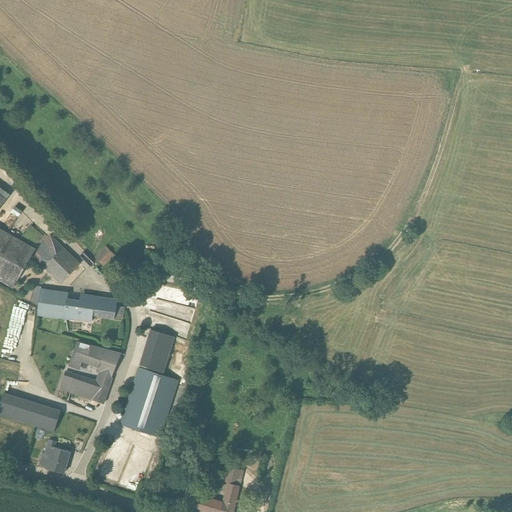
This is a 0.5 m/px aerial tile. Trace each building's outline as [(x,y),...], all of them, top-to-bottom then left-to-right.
[(0,189),(0,206),(8,196),(0,189)] [(18,216),(22,211),(15,206),(11,212),(18,216)] [(0,281),(13,289),(35,249),(0,228),(0,281)] [(61,284),(72,272),(79,265),(50,236),(43,244),(33,255),(60,283),(61,284)] [(95,258),(103,265),(114,254),(106,247),(95,258)] [(61,319),(63,298),(64,292),(37,289),(35,316),(61,319)] [(163,303),(198,308),(200,295),(165,289),(163,303)] [(96,303),(68,299),(66,320),(92,322),(93,314),(114,318),(117,300),(97,297),(96,303)] [(140,365),(164,373),(175,338),(150,330),(140,365)] [(121,354),(112,350),(79,336),(68,366),(79,370),(82,363),(98,368),(96,372),(98,373),(96,381),(65,371),(59,389),(103,404),(112,377),(121,354)] [(179,380),(148,370),(139,367),(120,425),(161,438),(179,380)] [(0,415),(36,425),(55,431),(61,412),(3,395),(0,405),(0,415)] [(44,437),(46,429),(37,427),(35,434),(44,437)] [(53,447),(54,441),(48,440),(45,454),(42,453),(39,466),(47,468),(47,469),(64,473),(70,452),(53,447)] [(126,486),(137,490),(144,468),(133,465),(126,486)] [(233,511),(234,510),(240,486),(244,470),(224,465),(221,481),(227,483),(221,503),(218,511),(233,511)] [(181,505),(200,511),(203,511),(218,511),(221,503),(215,501),(198,496),(202,483),(189,480),(181,505)]
